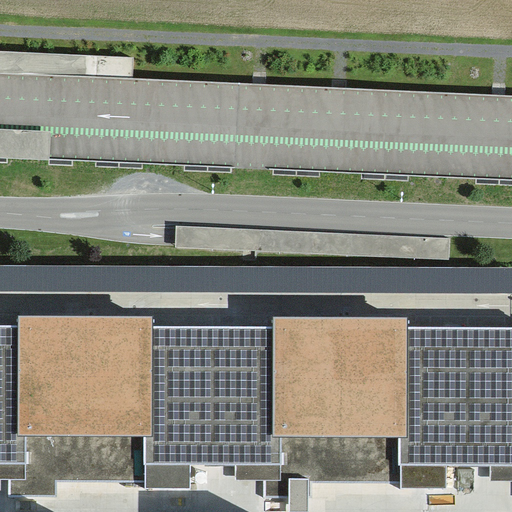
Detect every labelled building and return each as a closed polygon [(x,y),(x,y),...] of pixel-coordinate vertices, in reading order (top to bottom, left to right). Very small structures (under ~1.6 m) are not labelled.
[(51,132),(0,129),(0,157),(50,159),(51,132)] [(450,240),(176,229),(176,238),(175,250),(449,261),(450,240)] [(0,468),(25,468),(26,436),(26,331),(0,330),(0,468)] [(149,468),(280,469),(280,434),(280,333),(149,332),(149,436),(149,468)] [(405,467),(511,467),(511,334),(405,334),(405,435),(405,467)] [(405,435),(280,434),(280,469),(280,483),(405,483),(405,467),(405,435)] [(149,483),(149,468),(149,436),(26,436),(25,468),(25,483),(149,483)]
